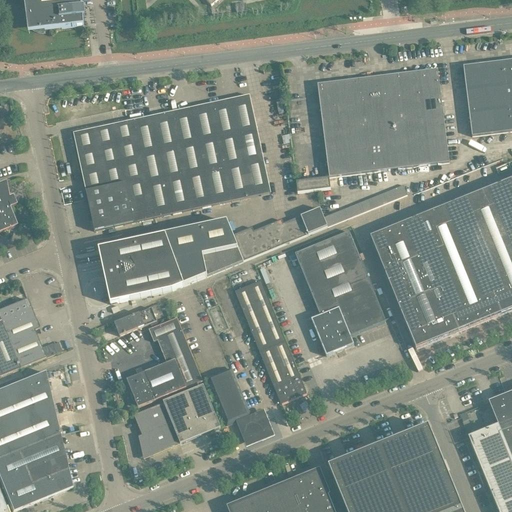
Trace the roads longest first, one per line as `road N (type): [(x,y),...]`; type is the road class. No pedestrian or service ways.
road 1 (tertiary): [(29,81),(397,36)]
road 2 (tertiary): [(119,511),(424,389)]
road 3 (unclassified): [(119,511),(66,250)]
road 4 (unclassified): [(66,250),(29,81)]
road 5 (unknown): [(265,53),(279,199)]
road 6 (unknown): [(424,389),(415,361),(511,320)]
road 7 (unclassified): [(475,511),(424,389)]
